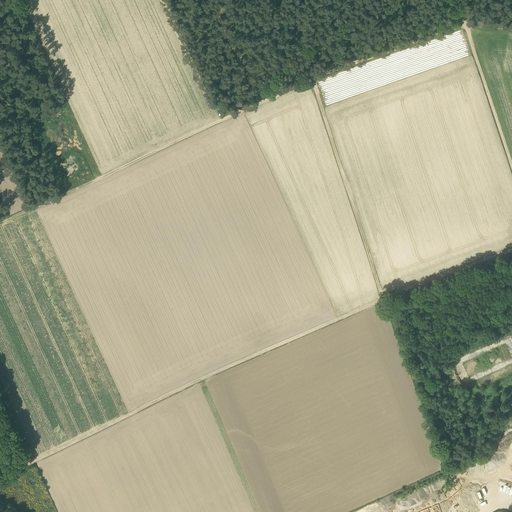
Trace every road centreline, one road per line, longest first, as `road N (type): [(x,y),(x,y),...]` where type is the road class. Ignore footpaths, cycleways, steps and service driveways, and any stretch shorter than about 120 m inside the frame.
road 1 (track): [(382,299),(0,476)]
road 2 (track): [(312,78),(0,220)]
road 3 (track): [(382,299),(312,78)]
road 4 (track): [(463,25),(312,78)]
road 5 (track): [(463,25),(511,170)]
road 6 (track): [(511,255),(382,299)]
